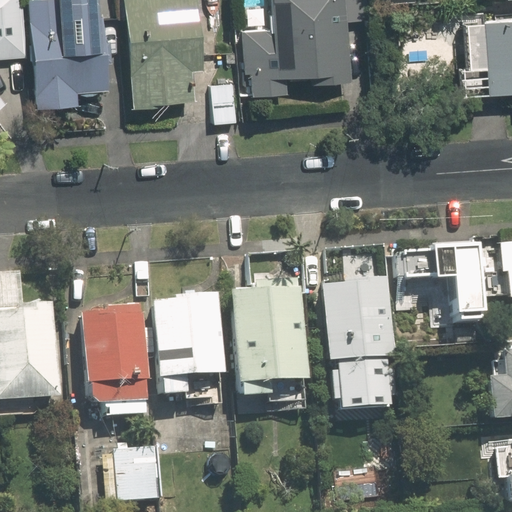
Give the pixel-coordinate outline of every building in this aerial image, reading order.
[(0,0),(0,101),(1,101),(0,98),(0,57),(23,56),(19,0),(0,0)] [(77,104),(76,93),(103,92),(97,0),(26,0),(33,107),(77,104)] [(124,0),(131,106),(192,102),(190,70),(200,69),(195,0),(124,0)] [(349,82),(346,21),(365,19),(363,0),(269,0),(272,28),(239,30),(243,95),(285,93),(284,78),(307,77),(308,84),(349,82)] [(484,93),(511,91),(511,20),(465,24),(468,67),(482,66),(484,93)] [(232,83),(208,85),(210,119),(234,118),(232,83)] [(511,242),(498,243),(500,273),(504,273),(506,296),(511,295),(511,242)] [(479,316),(474,244),(393,249),(396,283),(446,279),(449,319),(479,316)] [(330,421),(394,417),(384,277),(320,281),(330,421)] [(304,378),(296,278),(253,281),(254,289),(230,291),(237,393),(267,391),(266,381),(304,378)] [(183,376),(220,374),(214,294),(151,299),(158,393),(184,391),(183,376)] [(0,400),(57,397),(50,301),(12,303),(12,307),(0,307),(0,400)] [(145,409),(138,304),(79,308),(86,403),(100,402),(101,412),(145,409)] [(511,347),(501,348),(503,375),(486,376),(489,418),(511,416),(511,347)] [(155,498),(151,447),(110,449),(114,501),(155,498)]
